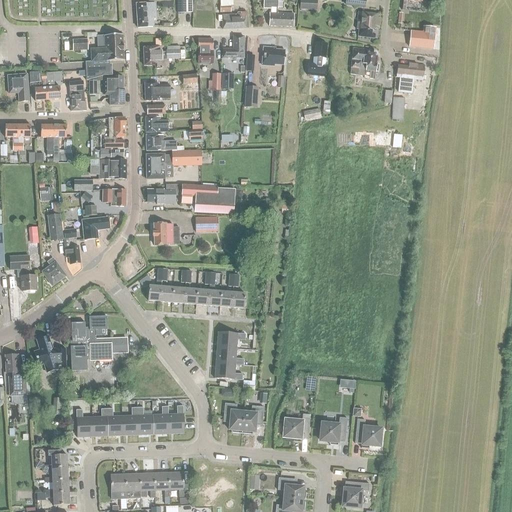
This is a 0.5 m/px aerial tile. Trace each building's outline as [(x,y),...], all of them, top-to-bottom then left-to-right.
[(219,0),(220,6),(220,13),(230,12),(230,5),(232,5),(231,0),(219,0)] [(270,9),(270,13),(269,26),(292,27),(293,14),(277,13),(278,9),(277,9),(277,0),(263,0),(263,9),(270,9)] [(299,0),(299,10),(316,11),(317,0),(316,0),(299,0)] [(344,0),(344,6),(365,8),(366,0),(344,0)] [(177,1),(177,13),(186,13),(185,1),(177,1)] [(135,4),(137,28),(152,27),(151,20),(154,19),(153,3),(135,4)] [(358,37),(377,39),(380,11),(375,11),(374,15),(358,13),(356,30),(359,31),(358,37)] [(221,22),(222,29),(245,28),(246,15),(246,12),(239,12),(239,15),(221,15),(221,16),(218,16),(218,22),(221,22)] [(410,32),(409,47),(433,50),(435,29),(423,27),(422,33),(410,32)] [(110,65),(109,62),(123,61),(121,35),(96,36),(97,45),(97,49),(90,50),(90,62),(85,63),(86,81),(104,76),(112,76),(111,65),(110,65)] [(222,50),(222,59),(227,59),(243,59),(243,52),(243,37),(233,37),(233,50),(227,50),(222,50)] [(209,52),(209,50),(212,50),(212,40),(197,39),(197,50),(199,50),(199,52),(198,52),(197,64),(212,64),(212,52),(209,52)] [(72,40),(73,51),(88,50),(87,40),(72,40)] [(307,63),(306,75),(324,77),(326,65),(327,65),(328,59),(325,59),(327,44),(315,43),(313,64),(307,63)] [(167,47),(167,51),(165,51),(165,52),(160,52),(160,47),(142,48),(143,66),(154,66),(154,69),(161,69),(160,62),(162,61),(162,60),(166,60),(166,59),(180,59),(180,47),(167,47)] [(274,50),(274,48),(262,47),(261,65),(273,66),(273,64),(283,65),(284,51),(274,50)] [(353,49),(350,74),(364,76),(364,78),(374,79),(375,72),(377,72),(379,65),(376,64),(375,64),(375,62),(376,62),(377,55),(375,52),(353,49)] [(398,66),(396,78),(399,78),(397,93),(411,94),(413,80),(422,81),(423,66),(417,65),(408,64),(408,67),(398,66)] [(30,84),(39,83),(39,89),(34,89),(34,102),(47,101),(46,88),(46,81),(45,74),(40,74),(40,73),(29,74),(30,84)] [(62,82),(61,73),(45,74),(46,81),(46,88),(47,101),(60,100),(59,87),(54,88),(54,82),(62,82)] [(220,92),(220,75),(212,74),(211,91),(220,92)] [(26,75),(6,77),(7,95),(17,94),(18,103),(28,102),(26,75)] [(222,90),(231,90),(231,75),(222,75),(222,90)] [(181,76),(182,84),(196,84),(196,76),(181,76)] [(112,78),(103,78),(103,96),(109,96),(109,106),(123,106),(123,90),(122,90),(122,77),(112,77),(112,78)] [(88,81),(88,96),(97,95),(96,81),(88,81)] [(68,83),(70,113),(86,112),(85,103),(84,103),(82,82),(68,83)] [(158,99),(169,99),(169,86),(158,86),(158,84),(144,84),(145,102),(159,101),(158,99)] [(246,87),(244,107),(256,108),(257,88),(246,87)] [(165,107),(165,106),(146,106),(146,115),(170,114),(170,106),(165,107)] [(159,118),(145,118),(145,134),(156,133),(167,133),(167,122),(159,122),(159,118)] [(103,139),(104,149),(109,149),(123,149),(123,141),(114,141),(114,138),(124,138),(124,137),(125,135),(125,132),(124,132),(124,127),(125,125),(125,120),(123,119),(108,119),(108,139),(103,139)] [(201,122),(191,123),(192,130),(202,130),(201,122)] [(12,138),(12,144),(12,151),(17,151),(17,144),(17,126),(4,126),(4,138),(12,138)] [(30,126),(17,126),(17,144),(17,151),(18,151),(18,156),(24,156),(24,151),(22,151),(22,138),(30,138),(30,126)] [(46,151),(53,151),(53,126),(40,126),(40,138),(46,138),(46,151)] [(58,162),(59,138),(66,138),(66,126),(53,126),(53,151),(53,162),(58,162)] [(188,141),(202,140),(201,131),(188,132),(188,141)] [(221,145),(237,145),(237,135),(221,135),(221,145)] [(395,135),(394,148),(403,148),(403,136),(395,135)] [(175,142),(162,142),(162,136),(145,136),(146,151),(176,150),(175,142)] [(92,151),(92,158),(110,158),(110,149),(100,149),(100,151),(92,151)] [(171,164),(171,167),(201,166),(201,152),(171,153),(171,156),(164,156),(164,155),(146,155),(146,180),(164,180),(164,164),(171,164)] [(114,180),(126,180),(126,161),(114,161),(114,162),(112,162),(112,161),(106,161),(98,161),(98,180),(112,180),(112,178),(114,178),(114,180)] [(73,181),(73,192),(92,191),(92,181),(73,181)] [(156,205),(164,205),(175,205),(175,196),(181,196),(180,204),(194,205),(194,213),(233,215),(234,190),(217,190),(217,192),(217,188),(181,186),(166,186),(166,192),(163,192),(163,190),(147,191),(147,203),(156,203),(156,205)] [(51,188),(39,189),(40,202),(52,201),(51,188)] [(114,204),(114,207),(125,207),(125,191),(103,190),(102,203),(114,204)] [(289,206),(282,206),(281,214),(289,214),(289,206)] [(85,207),(85,216),(96,215),(95,207),(85,207)] [(268,222),(270,209),(258,208),(257,215),(258,215),(257,220),(268,222)] [(62,240),(59,215),(61,215),(60,209),(53,210),(54,216),(48,217),(50,241),(62,240)] [(97,231),(108,230),(107,218),(81,221),(83,241),(97,239),(97,231)] [(195,219),(195,233),(217,232),(217,218),(195,219)] [(179,228),(172,228),(172,224),(153,225),(154,233),(153,233),(153,237),(154,237),(154,246),(179,245),(179,228)] [(64,231),(65,238),(63,238),(65,257),(69,257),(69,265),(80,263),(78,246),(76,247),(75,238),(76,238),(75,230),(64,231)] [(9,257),(9,270),(16,270),(16,277),(20,277),(21,292),(36,291),(35,275),(28,276),(28,269),(27,256),(9,257)] [(46,263),(50,268),(42,273),(51,286),(65,276),(52,258),(46,263)] [(139,282),(142,287),(151,281),(147,276),(139,282)] [(149,287),(148,301),(160,302),(161,288),(161,282),(156,281),(156,287),(149,287)] [(208,291),(207,306),(219,307),(220,292),(213,292),(214,286),(209,286),(208,291)] [(161,288),(160,302),(172,303),(173,289),(161,288)] [(173,289),(172,303),(183,304),(185,289),(173,289)] [(185,289),(183,304),(195,305),(196,290),(185,289)] [(196,290),(195,305),(207,306),(208,291),(196,290)] [(220,292),(219,307),(231,308),(232,293),(220,292)] [(232,293),(231,308),(243,309),(244,294),(232,293)] [(72,347),(70,347),(71,371),(86,371),(86,358),(90,358),(90,361),(111,360),(111,354),(127,353),(127,339),(96,340),(96,335),(97,335),(97,330),(107,330),(106,317),(89,317),(89,328),(85,328),(85,324),(71,324),(71,342),(72,347)] [(218,333),(216,348),(236,350),(237,340),(245,341),(245,335),(218,333)] [(40,351),(34,352),(38,366),(43,365),(46,374),(59,370),(66,370),(66,349),(53,350),(51,343),(50,343),(48,336),(36,340),(40,351)] [(216,348),(215,364),(235,365),(243,366),(243,359),(235,359),(236,350),(216,348)] [(24,372),(18,372),(17,355),(5,356),(6,373),(9,373),(9,378),(8,378),(9,397),(26,396),(24,372)] [(215,364),(214,379),(242,381),(242,375),(234,374),(235,365),(215,364)] [(196,383),(205,378),(203,374),(194,380),(196,383)] [(53,398),(52,414),(64,415),(66,399),(53,398)] [(230,433),(241,434),(243,412),(236,411),(236,405),(224,404),(223,419),(229,420),(228,430),(231,430),(230,433)] [(243,412),(241,434),(252,435),(252,432),(254,432),(255,422),(262,423),(263,407),(251,406),(251,413),(243,412)] [(177,415),(167,416),(168,435),(183,434),(183,415),(183,407),(176,407),(177,415)] [(142,408),(137,409),(138,436),(153,435),(152,416),(143,416),(142,408)] [(161,416),(152,416),(153,435),(168,435),(167,416),(167,408),(161,408),(161,416)] [(112,409),(106,410),(107,437),(122,437),(122,417),(112,417),(112,409)] [(131,417),(122,417),(122,437),(138,436),(137,409),(131,409),(131,417)] [(354,417),(362,418),(363,410),(355,409),(354,417)] [(82,410),(75,411),(76,438),(92,438),(91,418),(82,418),(82,410)] [(101,418),(91,418),(92,438),(107,437),(106,410),(101,410),(101,418)] [(292,442),(300,443),(301,439),(307,439),(310,415),(302,414),(301,422),(284,420),(282,438),(293,439),(292,442)] [(329,445),(337,446),(337,442),(344,443),(347,419),(339,418),(338,425),(321,423),(319,441),(329,442),(329,445)] [(361,444),(361,448),(368,449),(369,446),(379,447),(381,429),(364,427),(364,420),(356,419),(354,444),(361,444)] [(51,456),(51,466),(51,468),(67,468),(67,455),(61,455),(60,447),(48,448),(49,456),(51,456)] [(51,471),(52,479),(52,481),(68,480),(67,468),(51,468),(51,466),(44,466),(44,471),(51,471)] [(168,474),(168,491),(178,491),(179,498),(183,498),(182,473),(168,474)] [(164,505),(169,504),(168,491),(168,474),(153,475),(154,492),(164,491),(164,505)] [(135,511),(140,511),(140,492),(139,475),(125,476),(126,500),(136,500),(136,503),(135,505),(135,511)] [(150,499),(154,499),(154,492),(153,475),(139,475),(140,492),(149,492),(150,499)] [(110,476),(111,501),(126,500),(125,476),(110,476)] [(249,490),(258,490),(259,476),(250,476),(249,490)] [(284,491),(283,498),(304,500),(305,490),(303,489),(303,487),(293,486),(294,480),(278,478),(277,490),(284,491)] [(52,483),(52,491),(52,494),(69,493),(68,480),(52,481),(52,479),(45,479),(45,483),(52,483)] [(368,492),(369,484),(344,482),(344,489),(340,488),(339,496),(342,496),(341,507),(359,508),(361,491),(368,492)] [(52,494),(52,491),(45,491),(46,499),(53,499),(53,506),(69,506),(69,493),(52,494)] [(304,500),(283,498),(282,506),(275,505),(274,511),(300,511),(301,511),(303,511),(304,500)]
